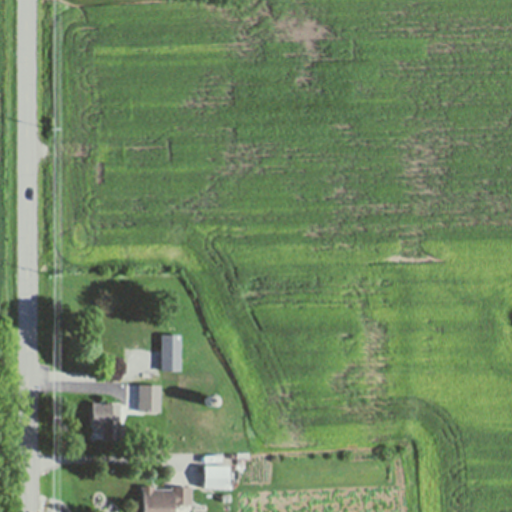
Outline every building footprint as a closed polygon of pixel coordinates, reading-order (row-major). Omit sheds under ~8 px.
[(145,353),(98,352),(99,333),(103,333),(103,315),(120,316),(120,323),(146,323),(145,353)] [(179,370),(160,370),(161,334),(179,334),(179,370)] [(157,410),(138,410),(138,384),(157,384),(157,410)] [(209,405),(208,405),(207,404),(206,404),(205,403),(205,402),(204,402),(204,401),(204,400),(204,399),(204,398),(205,397),(205,396),(206,396),(207,395),(208,395),(209,395),(210,395),(211,395),(211,396),(212,396),(212,397),(213,397),(213,398),(213,399),(214,399),(214,400),(214,401),(213,401),(213,402),(213,403),(212,403),(212,404),(211,404),(210,404),(210,405),(209,405)] [(100,425),(89,424),(90,403),(101,403),(100,425)] [(100,436),(101,403),(118,404),(118,436),(100,436)] [(226,485),(202,486),(202,466),(226,465),(226,485)] [(142,511),(142,486),(152,486),(152,489),(172,489),(172,485),(189,485),(189,502),(172,502),(172,511),(142,511)]
